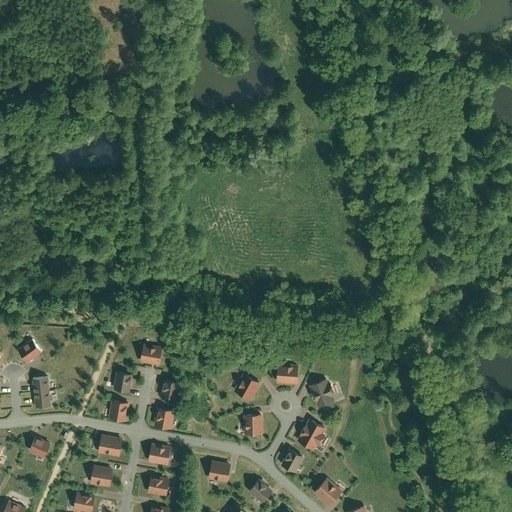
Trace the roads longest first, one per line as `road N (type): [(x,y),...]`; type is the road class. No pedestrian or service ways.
road 1 (track): [(481,511),(323,0)]
road 2 (track): [(0,300),(424,332)]
road 3 (track): [(130,309),(37,511)]
road 4 (track): [(511,40),(456,54),(360,117)]
road 5 (residential): [(139,428),(264,457)]
road 6 (residential): [(19,419),(78,416),(139,428)]
